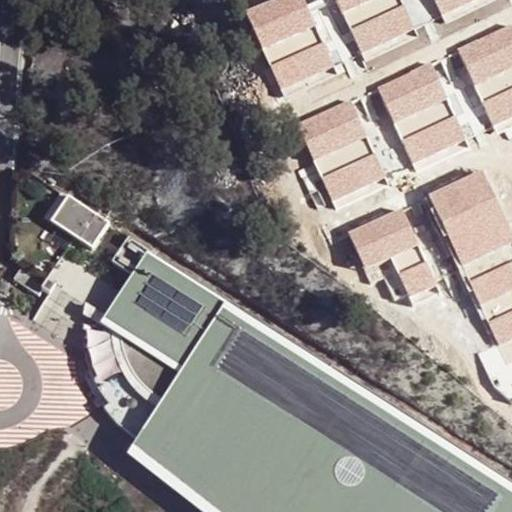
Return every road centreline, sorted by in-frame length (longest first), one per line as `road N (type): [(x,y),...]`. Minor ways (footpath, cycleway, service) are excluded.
road 1 (unclassified): [(0,195),(14,0)]
road 2 (unclassified): [(45,390),(196,511)]
